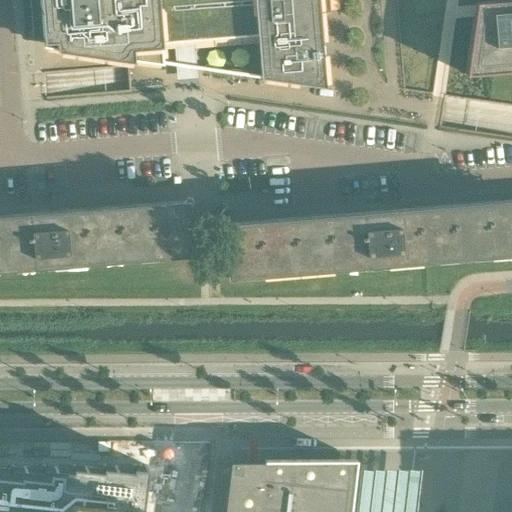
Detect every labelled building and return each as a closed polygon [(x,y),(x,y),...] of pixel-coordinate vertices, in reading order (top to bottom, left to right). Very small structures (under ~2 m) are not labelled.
[(56,49),(163,65),(161,44),(177,43),(178,52),(192,51),(191,41),(258,36),(261,76),(261,79),(316,87),(327,88),(324,57),(321,14),(330,13),(329,0),(29,0),(33,42),(42,41),(43,41),(44,47),(56,49)] [(329,0),(330,13),(321,14),(324,57),(327,88),(316,87),(261,79),(261,76),(258,36),(191,41),(192,51),(178,52),(177,43),(161,44),(163,65),(56,49),(44,47),(43,41),(42,41),(44,73),(44,74),(127,67),(129,91),(129,92),(164,90),(167,89),(170,90),(229,98),(440,128),(440,127),(443,112),(445,98),(445,95),(433,94),(405,89),(397,0),(329,0)] [(511,0),(506,0),(476,3),(466,75),(511,71),(511,0)] [(511,199),(223,224),(223,228),(226,275),(227,275),(227,279),(431,261),(511,254),(511,199)] [(0,270),(192,255),(191,251),(192,251),(188,205),(187,205),(187,201),(0,216),(0,270)] [(349,511),(356,459),(264,460),(264,461),(230,461),(223,511),(349,511)] [(351,511),(417,511),(425,460),(358,459),(351,511)] [(0,511),(141,511),(147,466),(126,464),(125,467),(98,463),(98,466),(74,464),(73,467),(47,464),(46,467),(18,465),(17,468),(14,468),(0,466),(0,511)]
